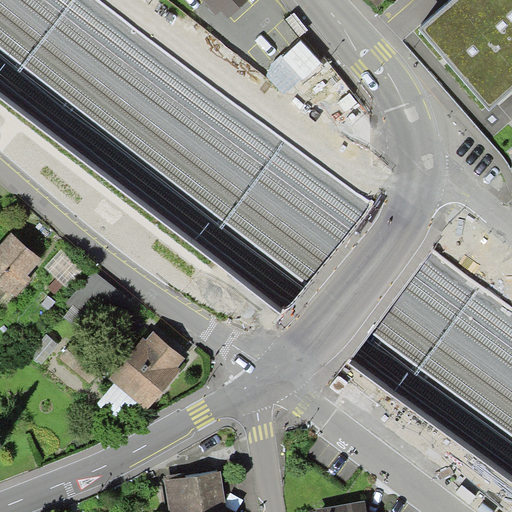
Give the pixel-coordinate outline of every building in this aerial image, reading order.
[(202,0),(217,15),(221,11),(228,18),(247,0),(202,0)] [(511,91),(511,0),(452,0),(419,29),(490,111),(511,91)] [(42,259),(11,232),(0,246),(0,288),(6,293),(13,299),(31,279),(28,275),(42,259)] [(84,271),(61,249),(44,267),(56,279),(63,285),(67,289),(84,271)] [(132,300),(92,270),(68,303),(108,333),(132,300)] [(63,285),(56,279),(48,287),(55,294),(63,285)] [(56,302),(48,295),(40,304),(48,311),(56,302)] [(185,358),(153,331),(146,339),(143,337),(108,379),(114,383),(136,402),(147,411),(182,370),(178,367),(185,358)] [(58,344),(46,334),(29,354),(42,364),(58,344)] [(136,402),(114,383),(94,406),(113,423),(136,402)] [(182,473),(164,476),(169,511),(226,511),(221,472),(182,478),(182,473)] [(367,511),(365,501),(316,510),(316,511),(367,511)]
